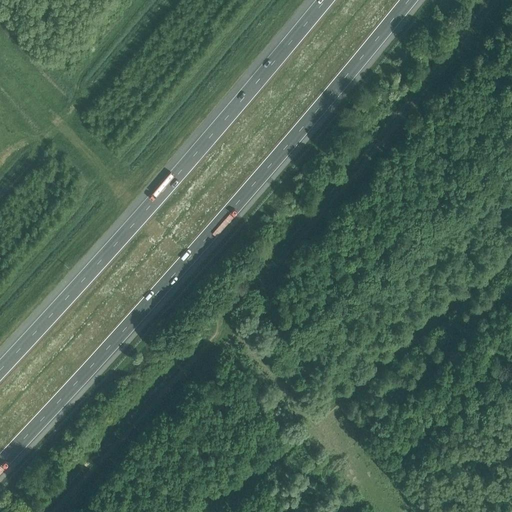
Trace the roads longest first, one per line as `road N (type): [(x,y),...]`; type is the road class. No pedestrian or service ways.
road 1 (motorway): [(0,464),(408,0)]
road 2 (motorway): [(324,0),(0,370)]
